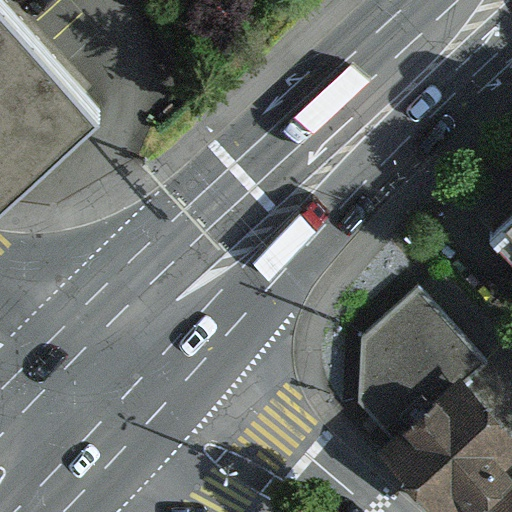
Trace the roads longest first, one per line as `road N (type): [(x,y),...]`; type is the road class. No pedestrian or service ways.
road 1 (primary): [(146,411),(301,243),(511,38)]
road 2 (primary): [(427,0),(49,353)]
road 3 (residential): [(309,511),(146,411)]
road 4 (primary): [(42,511),(146,411)]
